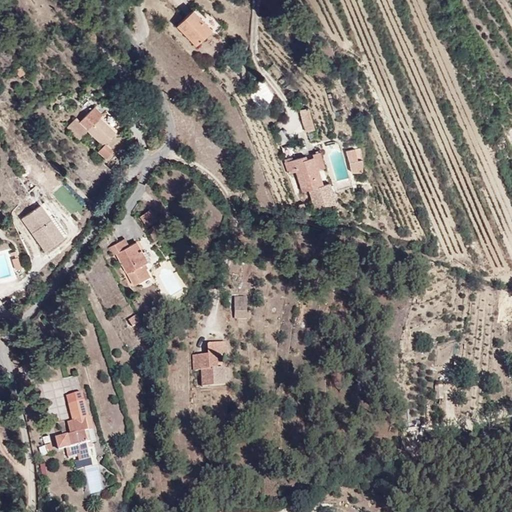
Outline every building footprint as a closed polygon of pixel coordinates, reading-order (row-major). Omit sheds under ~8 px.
[(212,31),(193,12),(177,27),(196,47),(212,31)] [(27,74),(24,67),(17,71),(20,77),(27,74)] [(273,93),(264,78),(247,88),(264,116),(273,93)] [(117,131),(100,115),(103,112),(95,104),(80,119),(77,117),(67,127),(79,139),(89,129),(103,143),(97,149),(106,158),(114,151),(106,142),(117,131)] [(299,108),(307,129),(316,126),(309,104),(299,108)] [(118,132),(107,142),(114,149),(124,140),(118,132)] [(320,149),(313,152),(314,154),(308,156),(307,154),(285,162),(287,169),(289,169),(291,172),(295,171),(302,190),(306,188),(314,210),(338,201),(330,180),(324,182),(319,166),(325,164),(320,149)] [(351,162),(352,170),(363,169),(363,157),(351,162)] [(65,234),(41,201),(21,216),(45,249),(65,234)] [(151,207),(140,214),(146,224),(158,217),(151,207)] [(152,240),(158,236),(152,225),(146,229),(152,240)] [(125,237),(108,246),(112,254),(114,253),(131,285),(150,274),(143,260),(147,258),(136,239),(128,243),(125,237)] [(22,263),(18,253),(16,254),(12,256),(16,266),(22,263)] [(247,321),(249,297),(236,297),(235,319),(247,321)] [(221,371),(216,359),(223,359),(224,343),(204,343),(204,354),(189,353),(188,371),(197,372),(196,387),(220,388),(221,371)] [(434,384),(434,398),(443,399),(443,384),(434,384)] [(97,445),(94,432),(85,433),(82,419),(89,418),(86,400),(67,403),(71,422),(65,423),(67,436),(56,438),(58,452),(66,449),(68,458),(79,455),(78,448),(89,446),(97,445)] [(94,432),(91,417),(89,418),(82,419),(85,433),(94,432)] [(54,456),(51,444),(44,446),(47,458),(54,456)] [(92,459),(89,446),(78,448),(79,455),(79,460),(92,459)] [(92,459),(79,460),(75,461),(76,469),(93,467),(92,459)]
